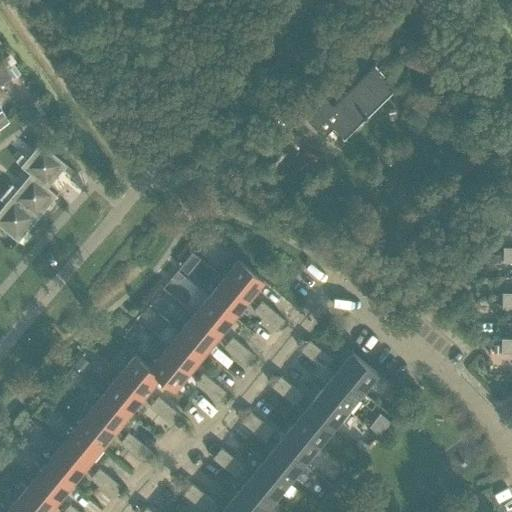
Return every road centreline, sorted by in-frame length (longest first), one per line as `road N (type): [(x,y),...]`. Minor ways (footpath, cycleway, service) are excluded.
road 1 (residential): [(123,511),(154,475),(195,448),(336,297),(501,421)]
road 2 (residential): [(0,352),(314,0)]
